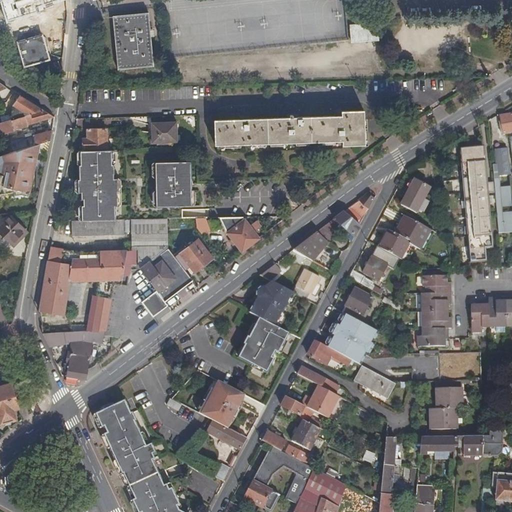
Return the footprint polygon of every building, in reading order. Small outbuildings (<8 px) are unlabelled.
[(56,4),(66,1),(66,0),(1,0),(8,19),(37,12),(36,7),(56,0),(56,4)] [(154,65),(148,13),(114,16),(119,68),(154,65)] [(377,21),(349,23),(351,40),(378,38),(377,21)] [(18,43),(30,39),(28,32),(25,30),(18,32),(16,36),(18,43)] [(40,36),(30,39),(18,43),(17,43),(25,66),(48,59),(40,36)] [(0,92),(11,89),(0,82),(0,92)] [(16,119),(45,110),(20,95),(13,106),(17,108),(16,119)] [(344,144),(366,143),(365,109),(342,111),(343,114),(294,116),(293,114),(290,114),(290,116),(240,118),(240,125),(259,124),(259,143),(344,140),(344,144)] [(33,124),(55,117),(45,110),(16,119),(0,124),(0,125),(3,134),(33,126),(33,124)] [(511,131),(511,111),(501,113),(503,132),(511,131)] [(240,125),(214,126),(215,144),(259,143),(259,124),(240,125)] [(51,141),(53,129),(46,131),(45,126),(36,129),(37,134),(15,140),(19,150),(39,144),(51,141)] [(176,126),(152,127),(152,133),(150,135),(150,144),(155,143),(157,142),(177,141),(176,126)] [(108,128),(87,129),(87,137),(84,138),(84,147),(108,146),(108,128)] [(39,144),(19,150),(0,156),(0,191),(1,192),(23,188),(24,184),(30,186),(39,144)] [(498,205),(501,232),(511,231),(511,210),(504,212),(504,206),(511,205),(511,191),(511,185),(501,186),(500,175),(510,174),(507,145),(496,146),(498,163),(494,163),(496,182),(497,191),(498,205)] [(497,191),(496,182),(488,183),(484,146),(462,148),(463,156),(470,155),(472,175),(465,176),(473,261),(488,259),(487,247),(494,246),(491,206),(490,192),(497,191)] [(87,220),(115,219),(114,205),(118,205),(117,178),(114,178),(114,164),(112,164),(111,149),(81,150),(82,164),(79,164),(79,178),(78,178),(78,191),(81,191),(82,198),(83,198),(84,205),(82,205),(83,220),(87,220)] [(470,155),(463,156),(465,176),(472,175),(470,155)] [(191,205),(191,161),(156,162),(157,205),(191,205)] [(430,186),(416,178),(402,204),(418,212),(427,194),(426,193),(430,186)] [(491,206),(498,205),(497,191),(490,192),(491,206)] [(377,199),(369,194),(359,201),(360,203),(345,212),(362,227),(377,199)] [(362,227),(345,212),(319,232),(327,239),(336,232),(338,234),(343,228),(356,238),(362,227)] [(400,257),(403,258),(413,241),(423,247),(433,228),(405,214),(396,232),(390,229),(381,247),(400,257)] [(254,225),(247,216),(225,217),(226,223),(228,230),(243,251),(263,237),(258,231),(264,227),(260,221),(254,225)] [(29,232),(11,217),(0,229),(0,234),(14,247),(29,232)] [(133,234),(141,234),(141,218),(132,219),(133,234)] [(141,218),(141,234),(170,233),(169,218),(141,218)] [(124,233),(124,219),(115,219),(87,220),(83,220),(72,220),(72,236),(124,233)] [(327,239),(319,232),(294,251),(305,256),(314,261),(330,243),(327,239)] [(141,243),(143,270),(159,289),(167,300),(194,279),(188,271),(176,256),(170,248),(170,233),(141,234),(141,243)] [(138,249),(138,264),(143,270),(141,243),(141,234),(133,234),(133,249),(138,249)] [(215,257),(200,239),(182,252),(176,256),(188,271),(194,267),(197,271),(215,257)] [(400,257),(381,247),(377,245),(365,271),(381,279),(382,277),(383,274),(386,275),(388,271),(385,270),(389,262),(396,265),(400,257)] [(106,329),(105,334),(113,335),(118,335),(130,285),(123,284),(125,275),(133,275),(135,264),(138,264),(138,249),(133,249),(83,251),(52,246),(39,305),(40,309),(63,313),(64,312),(68,313),(69,309),(69,306),(68,306),(68,304),(66,304),(71,278),(82,278),(104,277),(116,277),(114,286),(103,285),(100,296),(97,296),(92,328),(92,330),(106,329)] [(305,256),(294,251),(286,256),(301,263),(305,256)] [(332,269),(338,273),(342,264),(336,261),(332,269)] [(283,272),(276,264),(262,275),(273,281),(283,272)] [(294,291),(308,298),(311,292),(313,293),(320,276),(305,269),(294,291)] [(375,280),(355,269),(351,276),(375,289),(377,285),(374,283),(375,280)] [(447,283),(449,283),(449,276),(424,277),(425,287),(426,288),(427,294),(453,294),(452,286),(447,286),(447,283)] [(104,277),(103,285),(114,286),(116,277),(104,277)] [(69,306),(69,309),(77,309),(82,278),(71,278),(66,304),(68,304),(68,306),(69,306)] [(294,291),(275,281),(271,288),(268,288),(264,288),(261,290),(259,294),(259,298),(252,313),(261,317),(277,325),(294,291)] [(356,287),(344,312),(346,313),(352,316),(363,321),(375,296),(356,287)] [(156,315),(170,304),(167,300),(159,289),(144,300),(156,315)] [(453,294),(427,294),(423,294),(423,301),(427,302),(427,311),(450,311),(450,304),(447,304),(447,301),(453,300),(453,294)] [(494,297),(494,301),(494,327),(501,326),(501,323),(511,323),(511,300),(504,301),(504,303),(501,303),(500,297),(494,297)] [(494,327),(494,301),(485,301),(485,307),(481,307),(481,304),(476,305),(476,332),(487,332),(487,327),(494,327)] [(450,311),(427,311),(427,321),(423,321),(424,329),(449,328),(454,328),(453,321),(448,321),(448,317),(450,317),(450,311)] [(341,323),(339,322),(336,328),(345,332),(352,316),(346,313),(341,323)] [(375,342),(381,331),(363,321),(352,316),(345,332),(336,328),(339,322),(338,322),(332,334),(334,335),(333,336),(359,349),(353,359),(363,364),(368,354),(371,355),(377,343),(375,342)] [(277,325),(261,317),(242,357),(270,371),(277,358),(274,357),(277,350),(281,352),(291,333),(277,325)] [(92,328),(45,331),(52,346),(60,343),(70,342),(72,346),(67,375),(87,378),(93,340),(103,341),(104,334),(105,334),(106,329),(92,330),(92,328)] [(449,328),(424,329),(424,336),(419,336),(420,346),(447,346),(447,339),(444,339),(444,336),(450,335),(449,328)] [(359,349),(333,336),(328,346),(348,356),(353,359),(359,349)] [(327,346),(317,340),(309,355),(324,362),(329,354),(345,362),(348,356),(328,346),(327,346)] [(394,380),(364,365),(356,379),(387,396),(394,380)] [(344,389),(303,367),(299,374),(320,385),(341,396),(344,389)] [(211,417),(229,427),(235,414),(238,416),(242,409),(239,407),(246,393),(222,380),(203,413),(211,417)] [(463,380),(438,380),(439,409),(457,408),(463,408),(463,380)] [(11,382),(0,385),(0,421),(1,423),(16,419),(14,409),(18,408),(11,382)] [(342,396),(341,396),(320,385),(314,397),(309,395),(303,405),(315,411),(330,418),(342,396)] [(183,403),(173,398),(171,397),(168,403),(180,409),(183,403)] [(303,405),(287,397),(282,406),(301,415),(303,420),(293,441),(312,450),(322,429),(314,425),(316,421),(312,418),(315,411),(303,405)] [(185,511),(180,509),(178,504),(181,503),(174,487),(171,488),(168,483),(166,483),(154,458),(155,457),(153,452),(156,450),(152,442),(147,444),(135,419),(137,418),(133,410),(131,411),(125,398),(96,413),(144,511),(185,511)] [(457,408),(439,409),(431,409),(432,436),(457,436),(457,408)] [(202,428),(243,449),(248,437),(229,427),(211,417),(202,428)] [(289,440),(269,430),(264,441),(273,445),(284,451),(289,440)] [(484,435),(457,436),(457,445),(463,445),(468,445),(468,453),(500,454),(503,451),(504,435),(484,435)] [(397,436),(388,436),(387,449),(385,466),(402,467),(403,460),(395,459),(397,436)] [(422,446),(423,436),(414,436),(413,449),(421,450),(422,446)] [(457,445),(457,436),(432,436),(423,436),(422,446),(457,445)] [(287,453),(284,451),(273,445),(253,479),(254,480),(246,497),(270,509),(271,506),(276,509),(281,497),(275,494),(276,491),(270,489),(277,475),(286,465),(299,471),(287,496),(299,501),(314,467),(309,464),(308,463),(287,453)] [(291,445),(287,453),(308,463),(312,455),(291,445)] [(366,448),(363,458),(373,461),(376,452),(366,448)] [(311,459),(309,464),(314,467),(316,468),(319,463),(311,459)] [(325,464),(322,471),(342,481),(345,474),(325,464)] [(402,467),(385,466),(384,475),(382,494),(392,495),(393,495),(394,484),(400,484),(402,467)] [(314,467),(299,501),(293,511),(338,511),(344,495),(346,492),(347,487),(348,484),(342,481),(322,471),(316,468),(314,467)] [(218,476),(226,480),(231,472),(222,468),(218,476)] [(494,478),(493,493),(497,493),(497,498),(511,499),(511,470),(495,469),(494,478)] [(382,494),(384,475),(375,474),(374,495),(382,495),(382,494)] [(482,511),(491,511),(493,493),(494,478),(485,477),(482,511)] [(431,511),(434,484),(418,483),(415,511),(431,511)] [(355,511),(359,499),(346,492),(344,495),(338,511),(355,511)] [(390,511),(392,495),(382,494),(382,495),(382,501),(380,511),(390,511)] [(235,511),(239,504),(232,501),(225,511),(235,511)]
